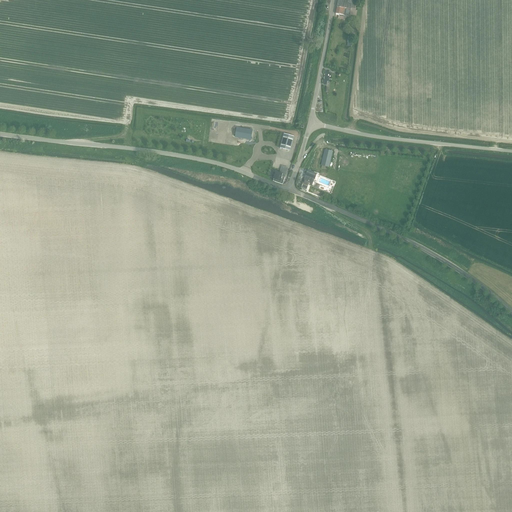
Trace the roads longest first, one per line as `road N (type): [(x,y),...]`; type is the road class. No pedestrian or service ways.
road 1 (unclassified): [(0,134),(210,161),(289,190)]
road 2 (unclassified): [(511,313),(408,240),(289,190)]
road 3 (unclassified): [(511,151),(309,122)]
road 4 (unclassified): [(309,122),(333,0)]
